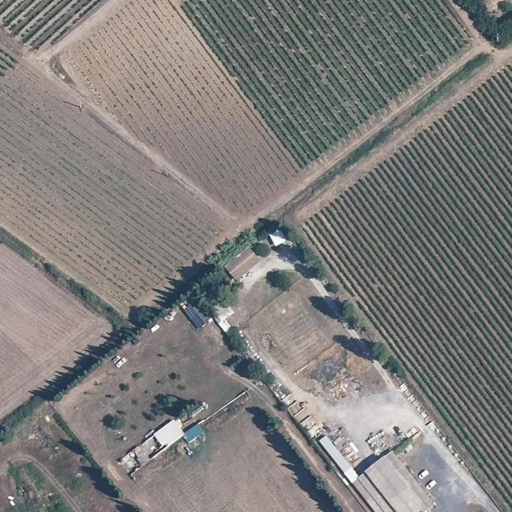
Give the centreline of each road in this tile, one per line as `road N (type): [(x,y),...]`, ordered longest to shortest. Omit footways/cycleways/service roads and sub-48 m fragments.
road 1 (unknown): [(359,511),(255,386),(218,350),(181,331),(137,357),(112,390),(104,425),(121,470),(159,511)]
road 2 (unknown): [(399,390),(320,282),(280,268),(242,302),(245,333),(307,401),(353,408)]
road 3 (unknown): [(353,408),(399,390),(498,511)]
